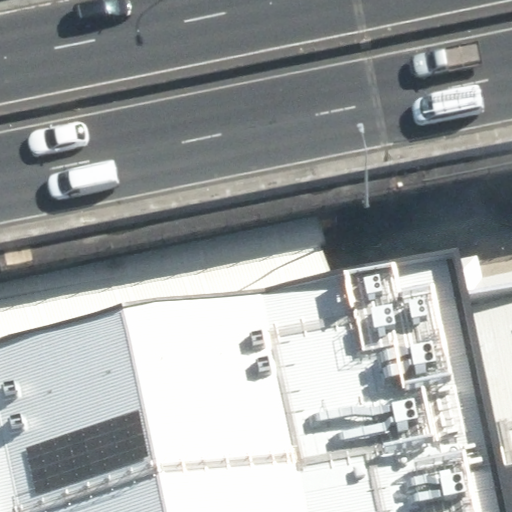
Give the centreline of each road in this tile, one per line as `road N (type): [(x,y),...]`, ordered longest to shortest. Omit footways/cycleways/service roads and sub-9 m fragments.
road 1 (primary): [(511,112),(0,213)]
road 2 (primary): [(0,81),(448,0)]
